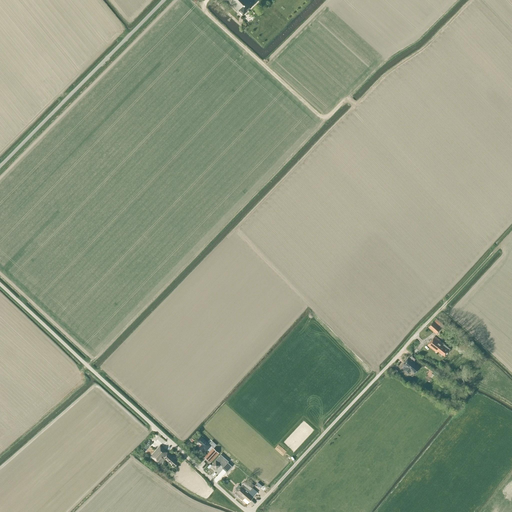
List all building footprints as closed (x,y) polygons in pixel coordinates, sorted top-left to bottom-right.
[(225,0),(237,11),(238,10),(243,15),(254,4),(254,3),(252,1),(252,0),(225,0)] [(436,319),(433,322),(429,327),(435,334),(443,326),(436,319)] [(438,352),(444,357),(450,350),(444,345),(444,344),(435,336),(427,345),(437,353),(438,352)] [(402,366),(403,367),(402,369),(408,374),(411,370),(415,373),(419,368),(414,364),(415,363),(414,361),(417,358),(412,354),(409,357),(410,357),(410,358),(409,357),(402,366)] [(211,446),(201,437),(197,440),(201,444),(198,447),(203,453),(207,449),(208,450),(211,446)] [(158,463),(162,458),(173,467),(175,466),(177,464),(176,464),(178,462),(167,452),(160,446),(150,457),(158,463)] [(208,450),(209,452),(204,457),(210,463),(219,453),(211,446),(208,450)] [(211,465),(216,470),(224,461),(219,457),(211,465)] [(241,487),(239,485),(238,485),(235,488),(235,489),(237,490),(234,493),(247,504),(254,496),(250,493),(251,493),(254,496),(257,493),(252,488),(254,485),(247,479),(242,484),(243,484),(241,487)]
